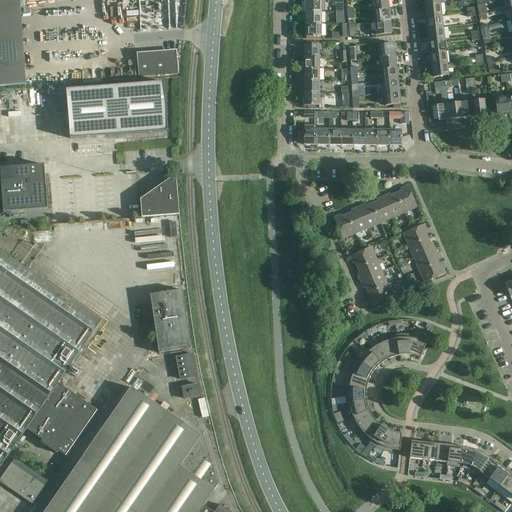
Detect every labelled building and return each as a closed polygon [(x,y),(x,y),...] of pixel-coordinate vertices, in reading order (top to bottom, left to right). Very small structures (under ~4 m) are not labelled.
[(0,0),(0,86),(26,85),(24,56),(20,0),(0,0)] [(322,0),(306,0),(306,13),(322,12),(322,0)] [(371,0),(373,11),(389,9),(387,0),(371,0)] [(426,18),(442,16),(441,4),(424,6),(426,18)] [(375,23),(390,22),(389,9),(373,11),(374,23),(375,23)] [(306,25),(322,24),(322,12),(306,13),(306,25)] [(427,29),(443,28),(442,16),(426,18),(427,29)] [(374,23),(370,24),(371,31),(371,36),(392,34),(390,22),(375,23),(374,23)] [(322,24),(306,25),(306,37),(322,37),(322,24)] [(353,24),(347,24),(346,24),(347,38),(357,37),(357,25),(353,25),(353,24)] [(481,28),(480,28),(482,35),(489,34),(487,27),(481,28)] [(428,42),(445,40),(443,28),(427,29),(428,42)] [(430,53),(446,51),(445,40),(428,42),(430,53)] [(379,58),(395,56),(394,44),(378,45),(379,58)] [(304,57),(320,57),(320,45),(303,45),(304,57)] [(431,65),(447,63),(446,51),(430,53),(431,65)] [(173,54),(137,57),(139,77),(174,74),(173,54)] [(381,70),(397,68),(395,56),(379,58),(381,70)] [(320,57),(304,57),(304,69),(320,70),(320,57)] [(453,69),(448,69),(447,63),(431,65),(433,78),(454,75),(453,69)] [(382,81),(398,80),(397,68),(381,70),(382,81)] [(320,70),(304,69),(304,81),(320,81),(320,70)] [(383,94),(399,92),(398,80),(382,81),(383,94)] [(320,81),(304,81),(304,93),(320,93),(320,81)] [(446,82),(434,83),(434,89),(435,95),(441,95),(447,94),(446,88),(446,82)] [(164,83),(67,90),(70,139),(168,132),(164,83)] [(399,92),(383,94),(385,106),(401,104),(399,92)] [(320,93),(304,93),(304,106),(307,106),(320,106),(320,98),(324,98),(324,94),(320,94),(320,93)] [(442,105),(436,105),(438,121),(450,120),(448,104),(447,94),(441,95),(442,105)] [(509,113),(507,97),(495,99),(497,114),(509,113)] [(472,101),(474,117),(486,115),(485,100),(472,101)] [(474,117),(472,101),(460,103),(462,118),(474,117)] [(454,103),(448,104),(450,120),(462,118),(460,103),(459,102),(455,102),(454,103)] [(304,130),(304,131),(304,141),(304,143),(304,145),(316,145),(317,129),(317,125),(304,125),(304,130)] [(328,145),(328,130),(317,129),(316,145),(328,145)] [(340,145),(340,130),(328,130),(328,145),(340,145)] [(352,145),(352,130),(340,130),(340,145),(352,145)] [(364,146),(364,130),(352,130),(352,145),(364,146)] [(376,146),(376,130),(364,130),(364,146),(376,146)] [(388,146),(389,130),(376,130),(376,146),(388,146)] [(389,130),(388,146),(401,146),(401,130),(389,130)] [(44,165),(0,168),(0,170),(3,213),(48,209),(44,165)] [(179,215),(176,174),(140,200),(142,218),(179,215)] [(396,193),(404,213),(417,208),(408,186),(400,189),(401,191),(396,193)] [(383,197),(392,219),(404,213),(396,193),(391,196),(390,194),(383,197)] [(371,204),(380,224),(392,219),(383,197),(375,200),(376,202),(371,204)] [(358,207),(368,229),(380,224),(371,204),(366,206),(365,204),(358,207)] [(347,215),(355,234),(368,229),(358,207),(351,211),(352,212),(347,215)] [(355,234),(347,215),(342,217),(341,215),(333,218),(343,240),(355,234)] [(169,222),(171,238),(177,238),(175,222),(169,222)] [(408,246),(428,238),(426,232),(427,232),(424,224),(403,233),(408,246)] [(413,258),(435,249),(432,242),(430,243),(428,238),(408,246),(413,258)] [(357,268),(377,260),(371,247),(350,257),(353,264),(355,263),(357,268)] [(419,271),(438,262),(436,257),(438,256),(435,249),(413,258),(419,271)] [(0,250),(0,468),(12,451),(27,430),(42,440),(41,442),(57,453),(58,451),(65,456),(97,410),(58,384),(102,321),(0,250)] [(377,260),(357,268),(359,273),(357,274),(360,281),(382,272),(377,260)] [(438,262),(419,271),(424,283),(446,274),(442,266),(441,267),(438,262)] [(382,272),(360,281),(363,289),(365,288),(367,293),(387,284),(382,272)] [(387,284),(367,293),(370,298),(368,299),(371,306),(393,297),(387,284)] [(150,295),(159,353),(191,349),(182,290),(150,295)] [(396,336),(396,339),(398,356),(401,356),(403,356),(407,356),(410,356),(412,335),(408,335),(404,335),(400,335),(396,336)] [(412,335),(410,356),(412,356),(416,357),(417,358),(420,359),(428,339),(425,338),(420,337),(416,336),(412,335)] [(383,343),(390,359),(392,358),(394,357),(396,357),(398,356),(396,339),(393,340),(390,341),(386,342),(383,343)] [(370,351),(381,364),(382,363),(384,362),(385,361),(388,360),(390,359),(383,343),(379,345),(376,346),(373,349),(370,351)] [(360,361),(374,372),(375,370),(377,368),(379,366),(381,364),(370,351),(367,353),(365,356),(362,358),(360,361)] [(175,357),(180,381),(198,377),(193,353),(175,357)] [(353,374),(369,380),(370,378),(371,376),(372,373),(374,372),(360,361),(359,362),(358,364),(356,367),(355,369),(354,371),(353,374)] [(345,389),(349,389),(366,392),(366,389),(367,388),(367,386),(368,383),(368,382),(369,380),(353,374),(350,372),(349,374),(348,376),(348,378),(347,380),(346,382),(346,384),(346,387),(345,389)] [(181,387),(184,400),(202,397),(199,383),(181,387)] [(204,437),(202,436),(131,387),(44,511),(231,511),(220,504),(214,511),(213,511),(204,505),(218,484),(204,437)] [(349,403),(366,401),(366,399),(366,396),(366,394),(366,392),(349,389),(349,392),(349,394),(349,396),(349,400),(349,401),(349,403)] [(353,418),(369,411),(368,409),(367,406),(367,405),(367,403),(366,401),(349,403),(350,406),(350,408),(351,410),(351,412),(352,414),(353,416),(353,418)] [(361,430),(375,420),(373,418),(371,415),(370,412),(369,411),(353,418),(355,421),(357,424),(359,428),(361,430)] [(371,440),(381,426),(379,424),(377,423),(376,422),(375,420),(361,430),(363,433),(365,435),(368,438),(371,440)] [(383,451),(391,432),(388,431),(386,429),(383,428),(381,426),(371,440),(369,443),(373,446),(376,447),(382,451),(383,451)] [(399,455),(401,434),(398,434),(395,433),(393,432),(391,432),(383,451),(386,452),(388,453),(390,453),(392,454),(395,454),(399,455)] [(423,460),(425,443),(411,441),(409,459),(423,460)] [(435,461),(437,444),(425,443),(423,460),(435,461)] [(360,444),(357,449),(362,453),(365,448),(360,444)] [(437,444),(435,461),(447,463),(446,466),(447,466),(450,446),(437,444)] [(461,464),(463,447),(458,447),(454,446),(450,446),(447,466),(461,468),(461,464)] [(477,451),(472,449),(467,448),(463,447),(461,464),(464,465),(467,466),(470,467),(477,451)] [(477,451),(470,467),(473,468),(476,469),(478,471),(480,473),(489,458),(485,455),(481,453),(477,451)] [(15,458),(0,479),(0,482),(32,504),(48,481),(15,458)] [(489,479),(500,465),(496,463),(493,460),(489,458),(480,473),(489,479)] [(499,487),(510,473),(500,465),(489,479),(499,487)] [(509,494),(511,490),(511,474),(510,473),(499,487),(509,494)]
